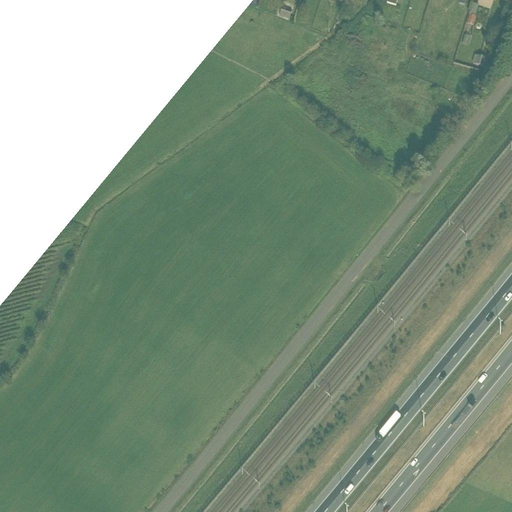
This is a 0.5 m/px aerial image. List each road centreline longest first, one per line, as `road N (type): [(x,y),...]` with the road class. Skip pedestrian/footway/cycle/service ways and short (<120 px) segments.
road 1 (unclassified): [(157,511),(511,75)]
road 2 (motorway): [(511,274),(314,511)]
road 3 (motorway): [(368,511),(511,341)]
